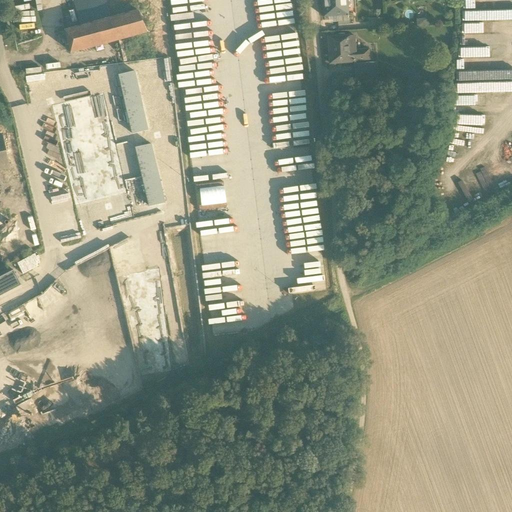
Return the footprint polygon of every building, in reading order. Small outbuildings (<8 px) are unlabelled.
[(72,0),(81,28),(111,20),(105,0),(72,0)] [(339,23),(339,25),(349,25),(348,0),(322,0),(323,17),(329,17),(338,16),(339,23)] [(81,28),(62,33),(68,55),(145,34),(136,13),(111,20),(81,28)] [(371,19),(371,29),(374,29),(382,28),(381,19),(371,19)] [(328,38),(330,65),(356,63),(356,61),(355,51),(354,36),(328,38)] [(355,51),(356,61),(369,60),(368,55),(368,50),(355,51)] [(356,65),(357,79),(377,78),(376,64),(356,65)] [(135,72),(119,76),(132,134),(148,130),(135,72)] [(3,136),(0,136),(0,169),(10,167),(3,136)] [(152,145),(135,148),(149,207),(165,203),(152,145)] [(8,230),(9,230),(12,227),(13,224),(11,220),(7,220),(3,222),(2,225),(4,229),(8,230)] [(0,296),(21,286),(13,270),(0,277),(0,296)]
